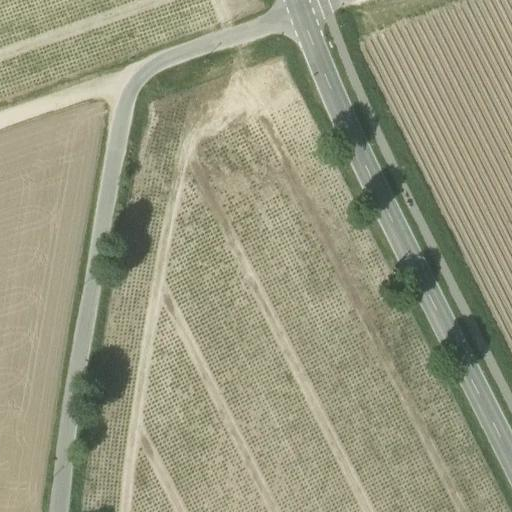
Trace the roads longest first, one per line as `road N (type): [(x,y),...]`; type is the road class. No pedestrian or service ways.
road 1 (residential): [(300,15),(128,78),(57,511)]
road 2 (tertiary): [(300,15),(511,461)]
road 3 (track): [(128,78),(0,123)]
